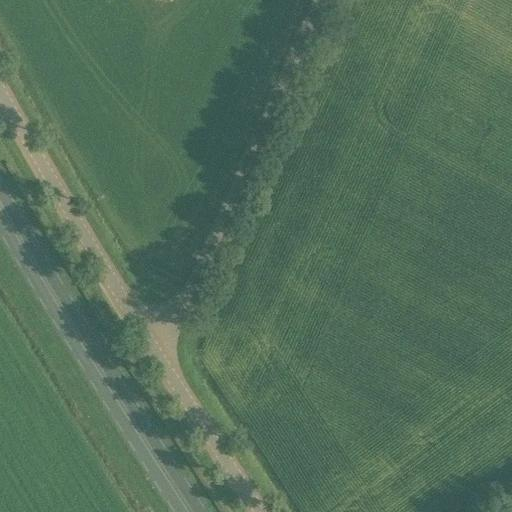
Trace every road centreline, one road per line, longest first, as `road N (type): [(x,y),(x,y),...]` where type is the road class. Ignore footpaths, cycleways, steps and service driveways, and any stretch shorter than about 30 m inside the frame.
road 1 (unclassified): [(258,511),(0,85)]
road 2 (primary): [(188,511),(0,196)]
